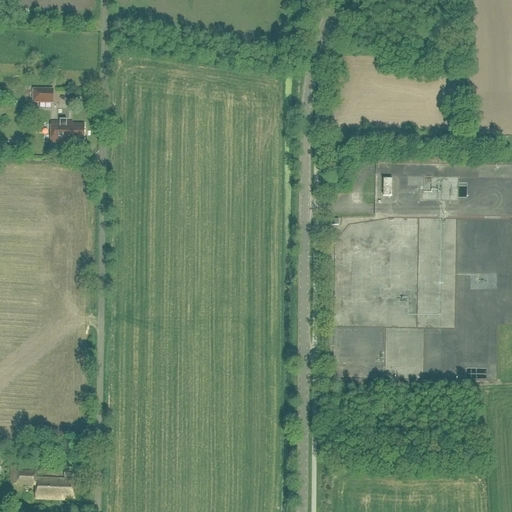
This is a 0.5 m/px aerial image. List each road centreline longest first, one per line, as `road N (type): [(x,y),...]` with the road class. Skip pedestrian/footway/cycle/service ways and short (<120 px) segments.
road 1 (tertiary): [(301,511),(305,105),(335,0)]
road 2 (unclassified): [(97,511),(104,0)]
